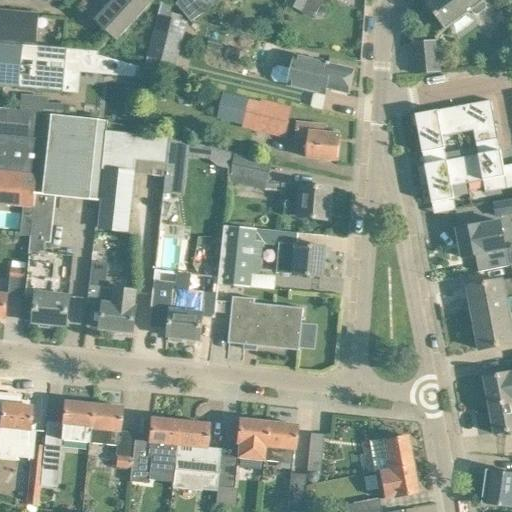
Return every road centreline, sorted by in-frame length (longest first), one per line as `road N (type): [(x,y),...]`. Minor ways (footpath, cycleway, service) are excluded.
road 1 (residential): [(0,351),(358,388)]
road 2 (residential): [(431,395),(402,218),(377,156)]
road 3 (residential): [(377,156),(363,205),(358,388)]
road 4 (residential): [(380,104),(501,81)]
